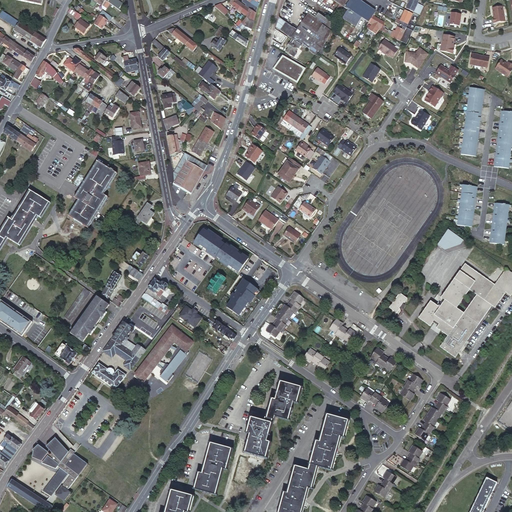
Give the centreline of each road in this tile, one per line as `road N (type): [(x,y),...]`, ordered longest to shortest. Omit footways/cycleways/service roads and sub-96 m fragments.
road 1 (residential): [(132,511),(247,333)]
road 2 (residential): [(292,271),(437,374)]
road 3 (secondary): [(272,0),(220,167)]
road 4 (residential): [(255,511),(330,390)]
road 5 (residential): [(382,143),(418,143),(511,187)]
road 6 (secondary): [(74,381),(0,486)]
road 7 (tertiary): [(149,110),(168,205),(182,227)]
